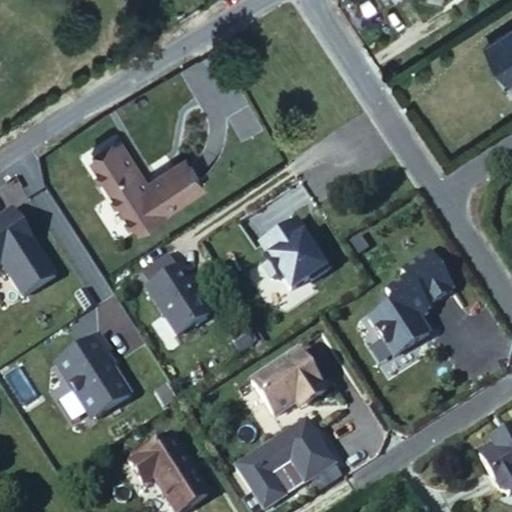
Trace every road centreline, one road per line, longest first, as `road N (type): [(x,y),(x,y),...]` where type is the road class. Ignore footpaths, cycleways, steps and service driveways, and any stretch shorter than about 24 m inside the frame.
road 1 (residential): [(307,0),(432,192)]
road 2 (residential): [(511,374),(350,479)]
road 3 (residential): [(255,0),(92,93)]
road 4 (residential): [(432,192),(511,319)]
